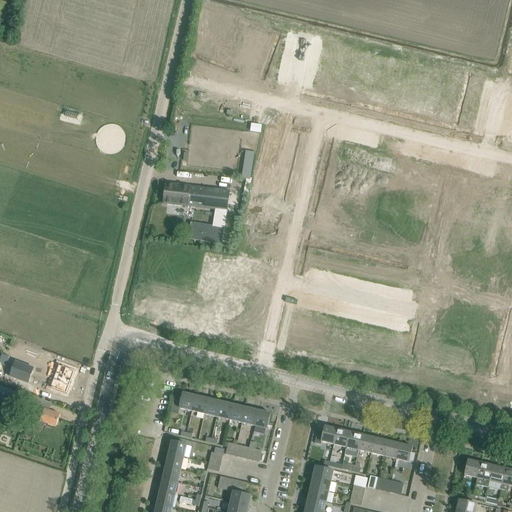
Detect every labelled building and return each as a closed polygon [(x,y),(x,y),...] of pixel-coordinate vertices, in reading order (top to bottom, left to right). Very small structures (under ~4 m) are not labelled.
[(251,180),(255,153),(250,152),(247,180),(251,180)] [(227,211),(230,191),(167,184),(165,204),(227,211)] [(192,224),(190,238),(222,243),(224,229),(227,211),(215,210),(212,227),(192,224)] [(148,271),(148,272),(148,271),(174,277),(173,278),(174,278),(174,277),(177,267),(182,268),(185,255),(164,250),(166,251),(165,256),(163,255),(163,257),(152,254),(153,253),(152,253),(152,254),(148,271)] [(14,362),(9,377),(28,384),(33,369),(14,362)] [(68,395),(77,372),(61,366),(52,389),(68,395)] [(1,387),(0,390),(0,393),(10,397),(13,391),(1,387)] [(36,406),(39,398),(23,393),(21,401),(36,406)] [(192,412),(196,396),(183,393),(179,409),(192,412)] [(205,415),(208,399),(196,396),(192,412),(205,415)] [(217,418),(221,402),(208,399),(205,415),(217,418)] [(229,421),(233,405),(221,402),(217,418),(229,421)] [(242,423),(246,408),(233,405),(229,421),(242,423)] [(56,427),(60,415),(51,411),(45,410),(45,409),(39,407),(35,416),(38,417),(34,426),(41,428),(46,424),(56,427)] [(254,426),(258,411),(246,408),(242,423),(254,426)] [(267,429),(271,414),(258,411),(254,426),(267,429)] [(334,445),(338,430),(325,427),(324,432),(318,431),(315,444),(321,445),(322,442),(334,445)] [(347,448),(350,433),(338,430),(334,445),(347,448)] [(358,457),(359,451),(363,435),(350,433),(347,448),(345,454),(358,457)] [(372,454),(375,438),(363,435),(359,451),(372,454)] [(384,457),(388,441),(375,438),(372,454),(384,457)] [(397,460),(400,444),(388,441),(384,457),(397,460)] [(184,458),(187,445),(172,442),(169,454),(184,458)] [(232,456),(234,445),(228,443),(226,455),(232,456)] [(409,463),(413,447),(400,444),(397,460),(409,463)] [(237,457),(240,446),(234,445),(232,456),(237,457)] [(243,459),(245,447),(240,446),(237,457),(243,459)] [(248,460),(251,448),(245,447),(243,459),(248,460)] [(254,461),(256,450),(251,448),(248,460),(254,461)] [(259,463),(262,451),(256,450),(254,461),(259,463)] [(222,461),(223,455),(212,453),(210,458),(222,461)] [(181,470),(184,458),(169,454),(166,467),(181,470)] [(221,467),(222,461),(210,458),(209,464),(221,467)] [(477,479),(481,463),(468,460),(465,476),(477,479)] [(489,488),(490,482),(494,466),(481,463),(477,479),(476,485),(489,488)] [(219,473),(221,467),(209,464),(208,470),(219,473)] [(341,470),(349,472),(354,473),(355,468),(356,467),(343,464),(341,470)] [(502,485),(506,469),(494,466),(490,482),(502,485)] [(178,483),(181,470),(166,467),(163,479),(178,483)] [(331,482),(334,471),(316,467),(313,478),(331,482)] [(511,486),(511,470),(506,469),(502,485),(501,489),(508,491),(509,486),(511,486)] [(374,489),(377,478),(371,476),(368,488),(374,489)] [(360,477),(357,487),(366,489),(368,479),(360,477)] [(329,492),(331,482),(313,478),(311,488),(329,492)] [(380,491),(382,479),(377,478),(374,489),(380,491)] [(175,495),(178,483),(163,479),(160,492),(175,495)] [(385,492),(388,480),(382,479),(380,491),(385,492)] [(391,493),(393,482),(388,480),(385,492),(391,493)] [(240,493),(243,482),(237,481),(234,492),(240,493)] [(246,495),(248,483),(243,482),(240,493),(246,495)] [(396,495),(399,483),(393,482),(391,493),(396,495)] [(364,494),(366,489),(357,487),(354,486),(353,492),(364,494)] [(327,503),(329,492),(311,488),(308,499),(327,503)] [(172,508),(175,495),(160,492),(157,504),(172,508)] [(249,507),(252,496),(246,495),(240,493),(234,492),(233,492),(231,503),(249,507)] [(363,500),(364,494),(353,492),(351,498),(363,500)] [(361,506),(363,500),(351,498),(350,503),(361,506)] [(318,511),(324,511),(327,503),(308,499),(306,509),(318,511)] [(459,511),(475,511),(478,505),(459,500),(456,511),(459,511)] [(247,511),(249,507),(231,503),(228,511),(247,511)]
